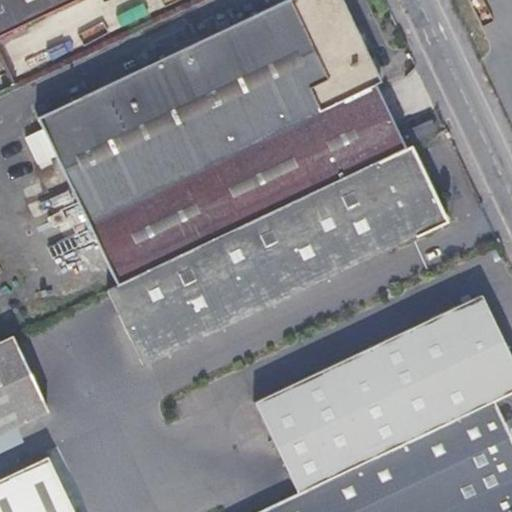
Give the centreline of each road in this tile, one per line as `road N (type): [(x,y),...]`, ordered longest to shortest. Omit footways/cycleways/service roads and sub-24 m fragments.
road 1 (unknown): [(511,210),(137,390),(126,406),(126,428),(153,499)]
road 2 (unknown): [(232,0),(0,116)]
road 3 (unclassified): [(418,0),(511,198)]
